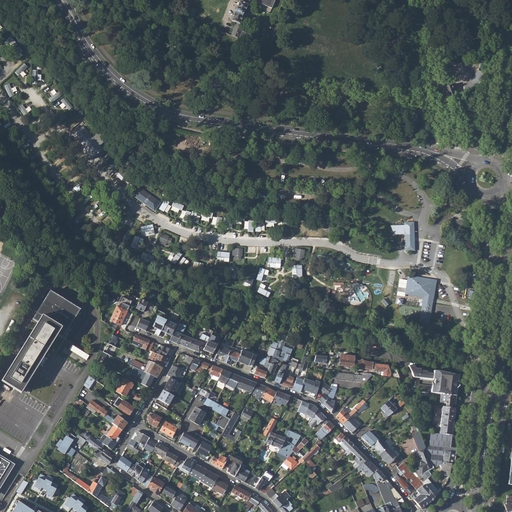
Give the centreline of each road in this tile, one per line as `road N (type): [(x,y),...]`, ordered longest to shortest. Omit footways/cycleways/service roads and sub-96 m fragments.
road 1 (tertiary): [(83,35),(121,82),(174,113),(431,151)]
road 2 (residential): [(418,511),(314,402),(177,347)]
road 3 (secondary): [(489,225),(461,485)]
road 4 (residential): [(135,425),(276,511)]
road 5 (residential): [(135,425),(112,466),(173,511)]
